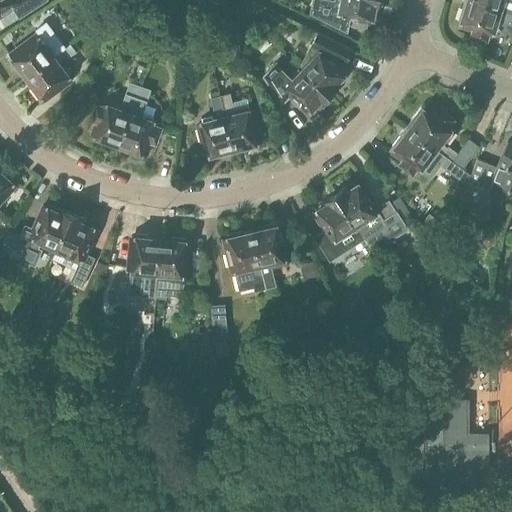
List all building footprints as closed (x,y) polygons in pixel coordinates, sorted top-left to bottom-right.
[(0,0),(0,13),(13,5),(20,17),(45,0),(0,0)] [(154,0),(134,0),(129,4),(137,14),(154,0)] [(264,5),(255,0),(246,12),(254,18),(264,5)] [(379,11),(380,0),(335,0),(336,2),(327,0),(313,0),(311,13),(347,31),(350,16),(373,21),(375,10),(379,11)] [(462,9),(459,20),(462,21),(461,24),(474,28),(472,35),(487,39),(490,33),(493,34),(498,19),(511,23),(511,11),(473,0),(468,0),(465,10),(462,9)] [(511,0),(473,0),(511,11),(511,0)] [(223,4),(211,5),(214,27),(226,25),(223,4)] [(211,5),(199,7),(203,29),(214,27),(211,5)] [(199,7),(188,9),(191,31),(203,29),(199,7)] [(191,31),(188,9),(176,11),(179,33),(191,31)] [(225,29),(227,30),(235,40),(247,30),(238,20),(237,19),(225,29)] [(66,48),(47,22),(36,30),(41,37),(40,38),(39,36),(34,40),(32,37),(22,44),(24,47),(11,56),(13,58),(11,60),(18,70),(20,68),(27,77),(55,57),(61,52),(66,48)] [(128,43),(149,51),(155,36),(134,28),(128,43)] [(354,50),(338,42),(318,32),(302,65),(305,68),(303,69),(331,95),(341,84),(338,81),(346,73),(340,68),(345,62),(347,63),(354,50)] [(206,35),(208,44),(209,49),(219,47),(215,33),(206,35)] [(160,35),(158,48),(171,50),(173,38),(174,36),(160,34),(160,35)] [(209,57),(204,36),(183,41),(188,62),(209,57)] [(66,48),(61,52),(67,59),(77,52),(71,44),(66,48)] [(55,57),(27,77),(34,87),(32,88),(39,98),(42,96),(43,98),(56,89),(58,91),(67,84),(65,82),(70,78),(55,57)] [(277,65),(265,77),(282,103),(291,94),(310,112),(317,103),(320,106),(331,95),(303,69),(293,80),(277,65)] [(119,145),(141,86),(130,82),(120,108),(106,103),(105,107),(98,105),(92,120),(99,123),(94,136),(97,137),(96,139),(107,144),(108,141),(119,145)] [(144,154),(149,141),(155,143),(161,128),(154,126),(156,121),(142,116),(151,90),(141,86),(119,145),(130,149),(129,152),(140,156),(141,153),(144,154)] [(230,93),(220,95),(220,96),(223,108),(225,116),(234,149),(245,146),(246,149),(257,146),(257,143),(259,143),(255,128),(258,127),(255,115),(252,116),(251,110),(248,98),(232,102),(230,93)] [(219,96),(211,98),(214,110),(223,108),(220,96),(219,96)] [(409,129),(436,149),(452,128),(449,125),(453,120),(441,110),(436,116),(425,107),(424,109),(421,108),(414,117),(416,119),(409,129)] [(234,149),(225,116),(200,123),(202,129),(199,129),(202,141),(205,140),(208,156),(211,155),(212,158),(223,155),(223,152),(234,149)] [(469,181),(471,175),(463,168),(443,154),(436,149),(409,129),(402,138),(400,136),(393,146),(395,148),(393,150),(404,157),(399,163),(412,173),(417,167),(420,170),(420,169),(430,177),(440,163),(468,184),(470,181),(469,181)] [(449,147),(443,154),(463,168),(479,147),(469,139),(458,154),(449,147)] [(511,186),(511,143),(507,142),(498,166),(477,159),(471,175),(469,181),(470,181),(468,184),(462,202),(482,210),(490,189),(493,179),(511,186)] [(0,203),(6,197),(3,195),(14,184),(12,182),(14,180),(5,171),(3,173),(0,170),(0,203)] [(349,185),(336,194),(364,238),(364,239),(367,243),(368,243),(373,251),(408,229),(402,220),(411,214),(400,197),(391,202),(389,200),(377,208),(360,183),(351,189),(349,185)] [(327,229),(315,237),(330,260),(364,239),(364,238),(336,194),(323,202),(325,205),(316,211),(327,229)] [(52,259),(72,213),(58,207),(57,211),(47,207),(36,231),(24,226),(13,252),(22,256),(21,258),(35,264),(41,250),(39,249),(42,242),(56,248),(51,258),(52,259)] [(86,221),(72,213),(52,259),(75,270),(70,282),(82,287),(94,260),(83,256),(95,229),(85,224),(86,221)] [(0,220),(0,229),(4,233),(9,227),(0,220)] [(253,232),(266,288),(276,286),(271,267),(287,263),(285,253),(289,252),(286,240),(282,241),(278,226),(276,226),(275,223),(263,226),(264,229),(253,232)] [(266,288),(253,232),(241,234),(241,232),(228,235),(229,238),(227,238),(230,253),(226,254),(229,267),(233,266),(236,276),(237,276),(240,290),(254,287),(255,291),(266,288)] [(495,236),(491,233),(486,234),(482,238),(483,243),(487,247),(492,246),(496,242),(495,236)] [(156,296),(165,297),(166,294),(182,295),(184,270),(189,270),(190,257),(186,257),(187,241),(185,241),(185,238),(172,237),(172,240),(161,239),(161,240),(156,296)] [(130,293),(146,295),(144,311),(142,311),(139,335),(152,336),(154,317),(153,317),(153,312),(154,312),(156,296),(161,240),(135,238),(133,253),(127,253),(126,265),(131,266),(130,271),(132,271),(130,293)] [(456,238),(445,249),(456,261),(468,249),(456,238)] [(315,259),(300,263),(304,279),(320,276),(315,259)] [(98,262),(94,271),(103,275),(107,266),(98,262)] [(360,324),(373,316),(362,297),(349,305),(360,324)] [(210,306),(213,338),(227,336),(225,304),(210,306)] [(0,319),(0,346),(0,347),(13,338),(0,319)] [(330,325),(325,333),(330,341),(339,341),(344,333),(339,325),(330,325)] [(185,345),(186,367),(213,365),(211,343),(185,345)] [(139,398),(125,396),(122,417),(136,419),(139,398)] [(459,401),(459,400),(426,400),(426,485),(460,485),(460,484),(480,484),(480,468),(489,468),(489,433),(467,433),(467,401),(459,401)] [(391,455),(385,466),(393,470),(399,459),(391,455)] [(376,502),(385,485),(389,479),(380,474),(368,497),(376,502)]
